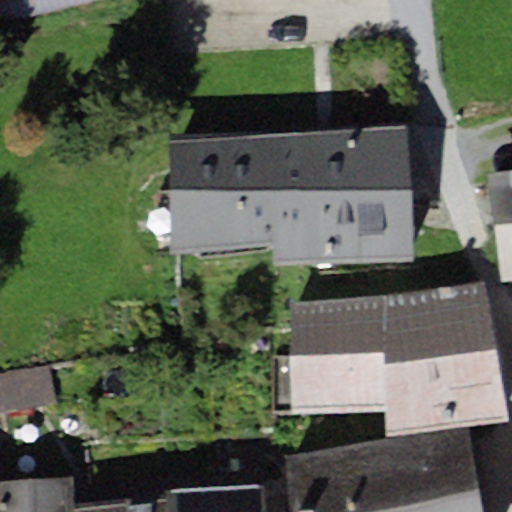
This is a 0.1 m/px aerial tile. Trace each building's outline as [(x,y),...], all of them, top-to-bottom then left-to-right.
[(0,0),(0,23),(96,0),(0,0)] [(173,133),(176,244),(274,242),(274,259),(411,256),(409,182),(408,127),(173,133)] [(491,195),(500,278),(511,277),(511,169),(489,172),(491,195)] [(468,423),(505,417),(494,355),(492,347),(479,281),(383,293),(291,302),(292,410),(384,406),(386,438),(468,423)] [(386,438),(282,454),(289,511),(483,511),(482,501),(468,423),(386,438)] [(72,482),(0,482),(0,511),(74,511),(74,507),(72,482)] [(267,511),(266,484),(164,494),(164,511),(267,511)] [(146,497),(74,507),(74,511),(164,511),(164,494),(146,497)]
